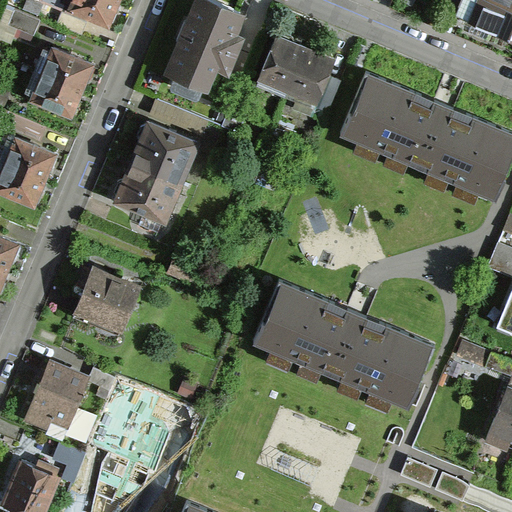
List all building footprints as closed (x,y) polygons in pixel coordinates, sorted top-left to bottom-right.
[(123,0),(78,0),(74,11),(113,27),(123,0)] [(253,12),(222,0),(203,0),(173,69),(180,72),(174,86),(202,96),(206,84),(219,89),(228,67),(237,71),(253,32),(246,29),(253,12)] [(511,42),(511,13),(479,0),(477,0),(465,0),(457,21),(511,42)] [(511,0),(479,0),(511,13),(511,0)] [(42,22),(10,9),(4,23),(36,36),(42,22)] [(87,24),(63,14),(58,25),(83,35),(87,24)] [(308,51),(277,38),(259,82),(290,95),(308,51)] [(57,45),(46,71),(87,88),(98,62),(57,45)] [(336,62),(308,51),(290,95),(318,106),(336,62)] [(87,88),(46,71),(35,98),(76,115),(87,88)] [(511,158),(511,137),(368,77),(345,134),(359,140),(355,149),(398,167),(401,159),(436,174),(433,182),(475,199),(478,191),(495,198),(511,158)] [(210,119),(159,99),(153,114),(204,134),(210,119)] [(46,128),(17,116),(13,125),(42,137),(46,128)] [(207,142),(153,119),(150,125),(144,126),(139,137),(142,142),(136,158),(190,181),(207,142)] [(8,152),(5,159),(50,179),(61,154),(9,131),(1,148),(8,152)] [(190,181),(136,158),(118,199),(173,222),(190,181)] [(50,179),(5,159),(0,169),(0,186),(39,204),(50,179)] [(0,265),(13,271),(29,233),(10,224),(6,235),(0,232),(0,265)] [(511,235),(506,233),(498,252),(511,257),(511,235)] [(205,268),(175,257),(169,274),(199,285),(205,268)] [(13,271),(0,265),(0,296),(2,297),(13,271)] [(145,284),(96,266),(78,316),(127,334),(145,284)] [(434,350),(283,287),(259,343),(273,349),(269,358),(312,376),(315,368),(350,383),(347,391),(389,408),(392,401),(409,408),(434,350)] [(511,361),(464,342),(458,354),(511,376),(511,361)] [(90,377),(48,361),(25,421),(68,437),(90,377)] [(511,388),(511,389),(490,439),(511,449),(511,388)] [(50,511),(65,477),(24,459),(5,503),(24,511),(50,511)] [(148,511),(157,490),(111,472),(105,489),(87,482),(75,511),(148,511)]
